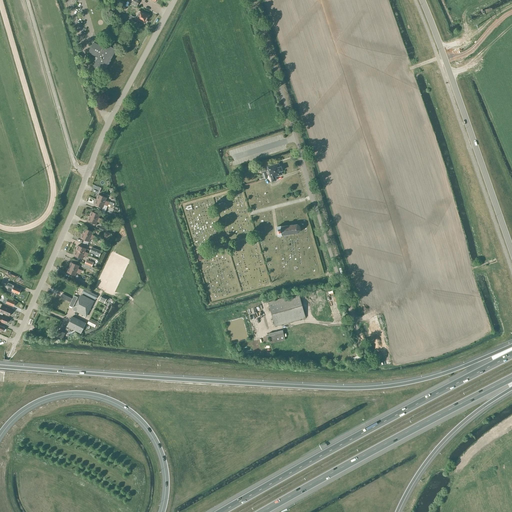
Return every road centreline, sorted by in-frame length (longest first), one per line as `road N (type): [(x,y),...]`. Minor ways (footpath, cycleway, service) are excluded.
road 1 (motorway): [(511,345),(453,369),(363,386),(0,366)]
road 2 (unclassified): [(14,343),(106,124),(173,0)]
road 3 (unclassified): [(360,340),(253,0)]
road 4 (motorway): [(511,355),(223,511)]
road 5 (motorway): [(262,511),(511,377)]
road 6 (tertiary): [(511,252),(421,0)]
road 7 (motorway): [(0,434),(22,410),(57,395),(84,393),(120,405),(148,428),(163,458),(162,511)]
road 8 (motorway): [(396,511),(437,447),(511,388)]
road 9 (track): [(353,320),(473,267)]
